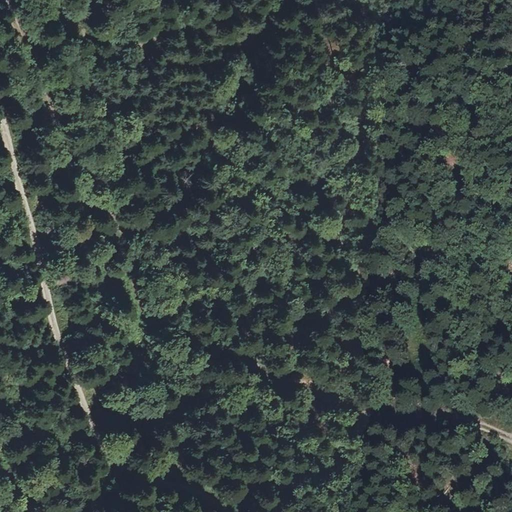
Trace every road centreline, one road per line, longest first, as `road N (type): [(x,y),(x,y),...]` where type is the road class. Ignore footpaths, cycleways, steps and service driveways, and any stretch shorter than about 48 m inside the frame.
road 1 (track): [(0,7),(62,151),(98,193),(136,311),(151,325),(305,386),(363,419),(385,425),(452,418),(511,436)]
road 2 (track): [(223,511),(196,493),(113,466),(93,431),(53,322),(0,109)]
